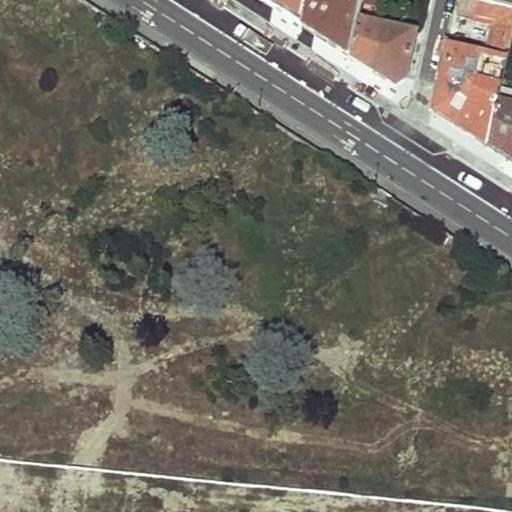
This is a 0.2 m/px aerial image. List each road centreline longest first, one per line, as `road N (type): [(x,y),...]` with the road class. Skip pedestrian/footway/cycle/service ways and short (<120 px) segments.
road 1 (secondary): [(393,150),(166,0)]
road 2 (unknown): [(331,511),(334,486),(511,509)]
road 3 (residential): [(440,0),(416,111),(393,150)]
road 4 (secondary): [(511,226),(393,150)]
